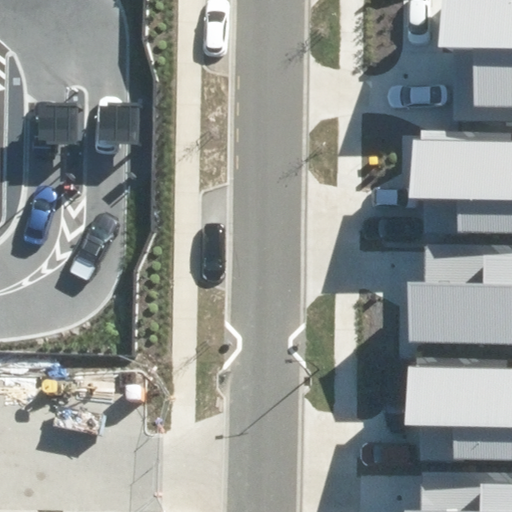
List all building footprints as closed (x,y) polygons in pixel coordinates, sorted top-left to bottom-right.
[(511,0),(440,0),(439,45),(456,45),(454,120),(511,121),(511,0)] [(511,236),(511,138),(411,137),(410,198),(426,198),(425,235),(511,236)] [(511,247),(426,246),(426,282),(408,281),(407,343),(511,344),(511,247)] [(511,461),(511,366),(409,364),(407,423),(455,425),(454,460),(511,461)] [(511,511),(511,473),(424,472),(423,508),(406,508),(405,511),(511,511)]
